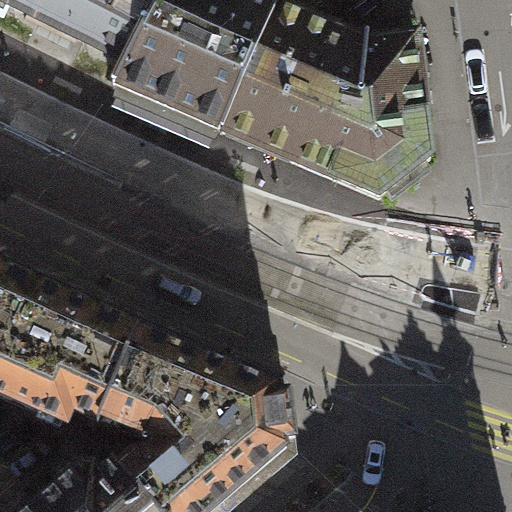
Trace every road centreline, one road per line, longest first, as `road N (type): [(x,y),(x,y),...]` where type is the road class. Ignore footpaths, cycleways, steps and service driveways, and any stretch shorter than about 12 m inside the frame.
road 1 (tertiary): [(511,279),(326,239),(0,97)]
road 2 (tertiary): [(0,206),(394,389)]
road 3 (residential): [(394,389),(374,480),(349,511)]
road 4 (tertiary): [(394,389),(511,431)]
